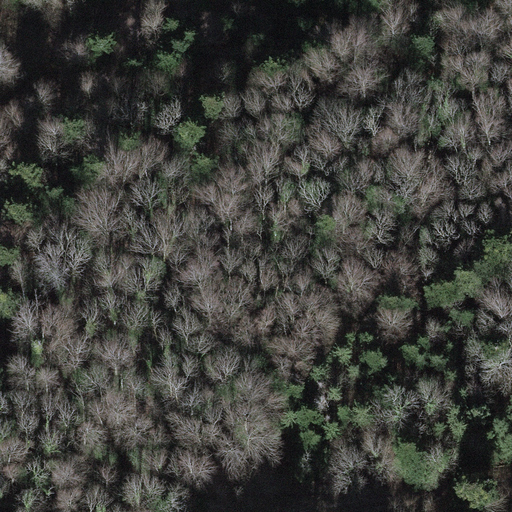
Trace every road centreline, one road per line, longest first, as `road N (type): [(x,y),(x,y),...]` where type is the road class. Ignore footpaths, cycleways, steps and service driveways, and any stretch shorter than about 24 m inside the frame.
road 1 (track): [(286,511),(511,480)]
road 2 (track): [(159,0),(89,29),(0,41)]
